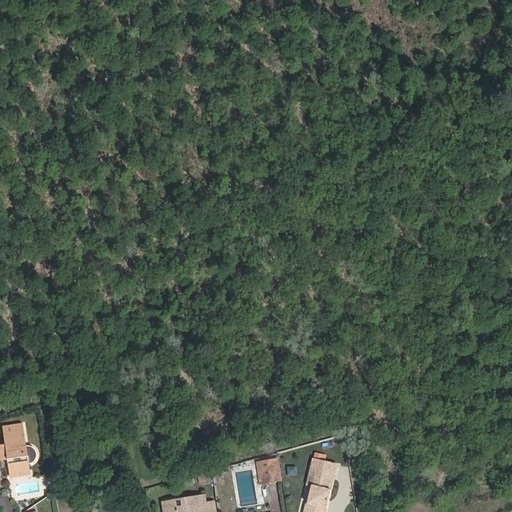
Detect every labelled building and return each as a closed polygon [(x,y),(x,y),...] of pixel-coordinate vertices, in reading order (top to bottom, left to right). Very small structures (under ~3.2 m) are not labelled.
[(5,444),(0,445),(0,460),(7,460),(10,477),(30,474),(29,465),(31,464),(32,464),(33,463),(34,463),(34,462),(35,462),(35,461),(36,461),(36,460),(37,459),(37,458),(37,457),(38,456),(38,455),(38,454),(37,453),(37,452),(37,451),(36,450),(36,449),(35,449),(35,448),(34,448),(34,447),(33,447),(32,447),(32,446),(31,446),(26,446),(22,425),(2,428),(5,444)] [(259,484),(282,483),(280,459),(257,461),(259,484)] [(324,499),(327,500),(336,465),(314,460),(307,484),(312,485),(304,511),(324,511),(326,507),(322,506),(324,499)] [(287,467),(289,476),(297,475),(296,466),(287,467)] [(264,485),(264,502),(278,502),(278,485),(264,485)] [(206,511),(205,496),(163,502),(164,511),(206,511)]
